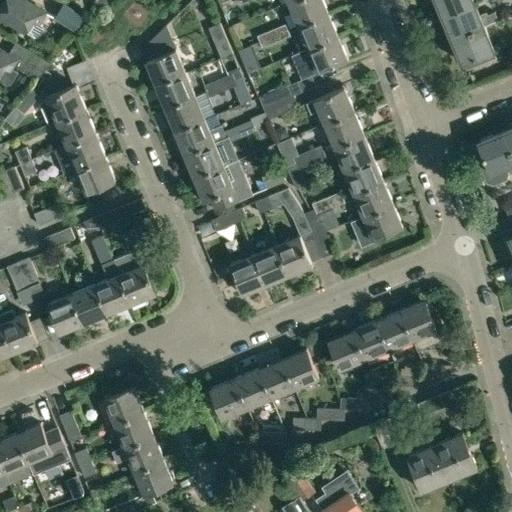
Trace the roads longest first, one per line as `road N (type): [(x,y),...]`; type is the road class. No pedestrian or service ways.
road 1 (residential): [(223,345),(107,64)]
road 2 (residential): [(223,345),(465,247)]
road 3 (residential): [(511,431),(465,247)]
road 4 (residential): [(202,487),(140,338)]
road 5 (residential): [(0,396),(140,338)]
road 6 (residential): [(426,126),(384,0)]
road 7 (residential): [(465,247),(426,126)]
